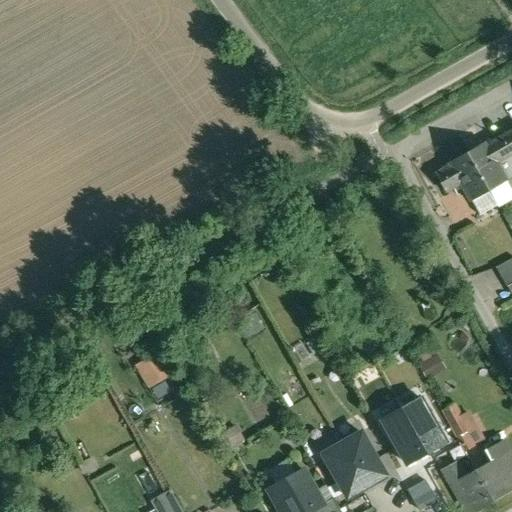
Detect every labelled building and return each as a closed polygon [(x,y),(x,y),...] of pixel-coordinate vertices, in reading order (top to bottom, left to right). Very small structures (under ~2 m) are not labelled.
[(511,131),(488,145),(498,164),(511,155),(511,131)] [(488,145),(486,142),(468,153),(490,192),(508,181),(498,164),(488,145)] [(490,192),(468,153),(450,163),(452,166),(462,184),(472,202),(490,192)] [(452,166),(437,174),(447,192),(462,184),(452,166)] [(511,259),(497,268),(508,287),(511,284),(511,259)] [(478,289),(485,286),(483,280),(495,276),(492,268),(473,275),(478,289)] [(131,364),(143,386),(158,378),(146,356),(131,364)] [(412,362),(398,370),(405,382),(419,374),(412,362)] [(423,396),(377,420),(404,469),(448,443),(423,396)] [(456,405),(444,411),(458,437),(477,426),(470,415),(464,419),(456,405)] [(477,426),(458,437),(466,451),(485,441),(477,426)] [(361,433),(323,454),(347,498),(385,476),(361,433)] [(511,455),(504,441),(479,455),(485,465),(475,470),(494,503),(511,492),(511,455)] [(475,470),(465,476),(457,462),(440,472),(463,511),(477,511),(494,503),(475,470)] [(324,504),(305,470),(270,489),(283,511),(311,511),(314,511),(325,505),(324,504)] [(334,498),(324,504),(325,505),(314,511),(342,511),(336,500),(335,500),(334,498)]
